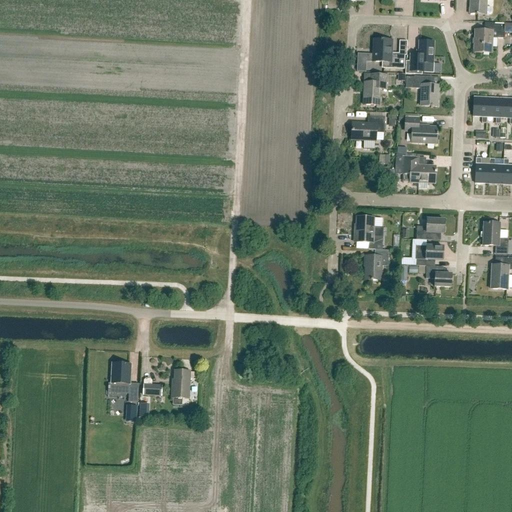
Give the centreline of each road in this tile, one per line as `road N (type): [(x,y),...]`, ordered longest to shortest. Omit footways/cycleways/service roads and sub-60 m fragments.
road 1 (unclassified): [(343,324),(0,302)]
road 2 (residential): [(333,197),(338,98),(348,90),(352,27),(360,20),(436,22),(463,82)]
road 3 (track): [(233,251),(248,0)]
road 4 (track): [(511,332),(343,324)]
road 5 (residential): [(454,203),(463,82)]
road 6 (residential): [(333,197),(454,203)]
